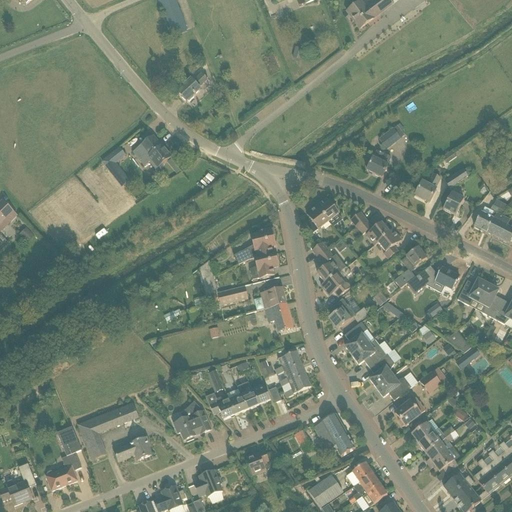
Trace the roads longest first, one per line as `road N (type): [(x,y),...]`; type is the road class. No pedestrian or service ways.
road 1 (unclassified): [(61,511),(344,399)]
road 2 (unclassified): [(511,275),(380,203),(326,182),(271,176)]
road 3 (tertiary): [(271,176),(190,137),(86,23)]
road 4 (tertiary): [(344,399),(316,346),(290,222),(271,176)]
road 5 (tertiary): [(424,511),(344,399)]
